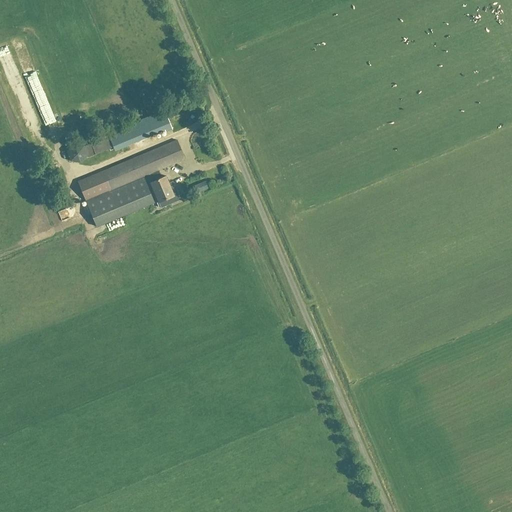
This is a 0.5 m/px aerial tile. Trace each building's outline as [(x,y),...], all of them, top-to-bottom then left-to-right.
[(22,71),(26,69),(15,41),(11,42),(22,71)] [(0,48),(0,64),(2,71),(11,68),(3,47),(0,48)] [(4,75),(7,86),(19,83),(16,72),(4,75)] [(166,133),(172,131),(164,111),(89,142),(90,145),(84,147),(88,157),(113,147),(114,151),(165,130),(166,133)] [(110,191),(85,201),(96,227),(154,204),(143,177),(149,175),(152,182),(150,183),(161,208),(181,200),(174,185),(170,187),(166,176),(162,178),(159,171),(185,160),(177,141),(102,171),(110,191)] [(110,191),(102,171),(77,182),(85,201),(110,191)] [(205,181),(199,183),(202,190),(208,187),(205,181)]
